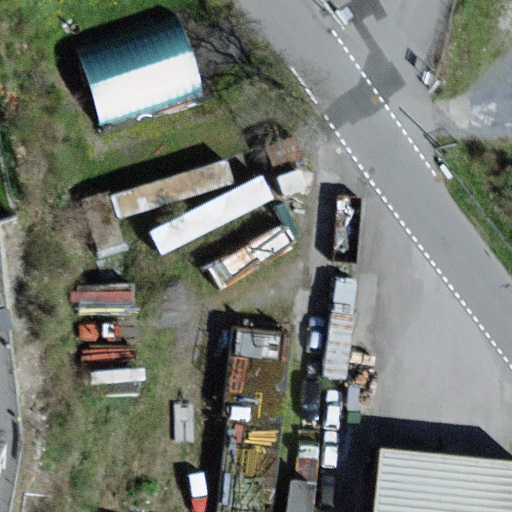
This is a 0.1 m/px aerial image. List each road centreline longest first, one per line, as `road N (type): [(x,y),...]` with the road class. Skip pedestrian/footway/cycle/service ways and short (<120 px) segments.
road 1 (unknown): [(362,117),(296,511)]
road 2 (unclassified): [(275,0),(511,314)]
